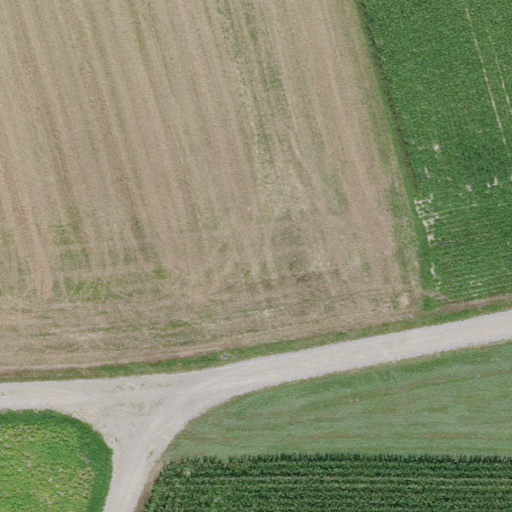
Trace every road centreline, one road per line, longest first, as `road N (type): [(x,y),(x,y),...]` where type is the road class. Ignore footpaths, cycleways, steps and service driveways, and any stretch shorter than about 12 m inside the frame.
road 1 (track): [(123,511),(147,448),(186,394),(511,327)]
road 2 (track): [(0,399),(186,394)]
